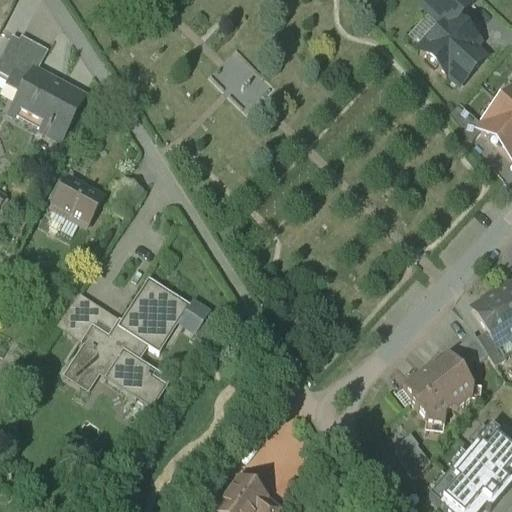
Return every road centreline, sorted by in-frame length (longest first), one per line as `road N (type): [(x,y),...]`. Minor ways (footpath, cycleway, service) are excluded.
road 1 (residential): [(327,409),(295,389),(53,0)]
road 2 (residential): [(511,218),(382,362),(327,409)]
